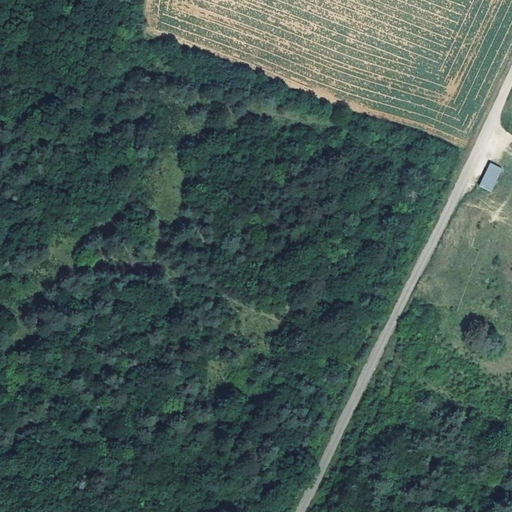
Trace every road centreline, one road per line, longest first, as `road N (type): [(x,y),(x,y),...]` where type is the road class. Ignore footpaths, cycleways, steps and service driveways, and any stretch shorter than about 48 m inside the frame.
road 1 (unclassified): [(511,68),(299,511)]
road 2 (track): [(0,142),(18,169),(369,368)]
